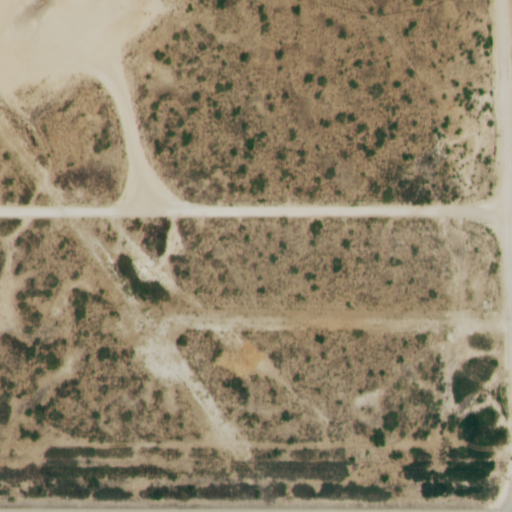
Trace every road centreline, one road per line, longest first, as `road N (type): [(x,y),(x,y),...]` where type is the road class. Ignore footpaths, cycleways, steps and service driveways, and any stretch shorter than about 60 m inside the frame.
road 1 (residential): [(457,511),(448,0)]
road 2 (residential): [(453,193),(0,201)]
